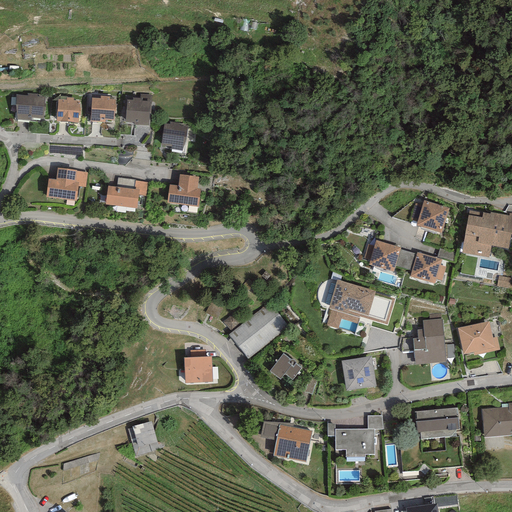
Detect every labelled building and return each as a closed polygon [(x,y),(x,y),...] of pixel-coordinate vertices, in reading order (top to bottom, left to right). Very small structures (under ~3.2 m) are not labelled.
[(43,119),(45,97),(37,96),(37,94),(27,94),(27,95),(16,95),(17,120),(31,120),(31,118),(43,119)] [(134,125),(148,126),(149,114),(150,114),(151,95),(140,94),(139,98),(132,98),(132,100),(126,100),(125,122),(134,123),(134,125)] [(105,120),(113,121),(114,112),(115,112),(115,105),(114,105),(115,99),(109,99),(109,97),(100,96),(100,98),(91,98),(90,122),(105,122),(105,120)] [(56,122),(78,123),(78,115),(80,116),(80,108),(79,108),(79,101),(73,100),(73,98),(66,97),(66,100),(58,99),(56,122)] [(184,150),(187,126),(179,125),(179,123),(169,121),(169,124),(164,123),(161,145),(172,146),(171,149),(184,150)] [(76,170),(57,168),(55,180),(48,179),(46,197),(76,201),(78,186),(78,183),(75,182),(76,171),(76,170)] [(78,183),(78,186),(85,187),(87,173),(76,171),(75,182),(78,183)] [(197,188),(198,177),(179,174),(178,186),(169,184),(167,203),(198,207),(200,189),(197,188)] [(138,195),(138,190),(134,189),(133,189),(134,180),(118,178),(117,187),(108,186),(106,204),(136,208),(138,195)] [(138,195),(145,196),(147,183),(135,181),(134,189),(138,190),(138,195)] [(449,208),(423,200),(422,205),(416,222),(415,226),(441,234),(449,208)] [(416,222),(422,205),(414,203),(409,219),(416,222)] [(468,215),(461,253),(489,258),(491,246),(508,249),(510,234),(511,234),(511,213),(509,213),(509,216),(490,212),(490,214),(483,212),(482,213),(482,217),(468,215)] [(401,247),(376,240),(374,246),(370,260),(368,265),(393,272),(395,266),(400,250),(401,247)] [(364,258),(370,260),(374,246),(368,244),(364,258)] [(456,254),(439,249),(437,257),(453,262),(456,254)] [(416,254),(400,250),(395,266),(411,271),(416,254)] [(442,259),(417,252),(416,254),(411,271),(409,277),(435,284),(436,279),(441,281),(445,267),(440,265),(442,259)] [(497,286),(507,288),(510,278),(498,276),(497,286)] [(337,280),(328,309),(331,309),(359,318),(360,317),(387,325),(395,299),(375,293),(375,291),(337,280)] [(205,313),(217,319),(224,305),(212,299),(205,313)] [(248,359),(288,326),(270,301),(228,335),(248,359)] [(357,324),(359,318),(331,309),(326,325),(338,329),(341,319),(357,324)] [(241,322),(233,313),(222,322),(230,331),(241,322)] [(444,344),(442,319),(441,319),(429,320),(422,321),(423,329),(417,330),(418,339),(413,339),(415,364),(445,362),(445,358),(444,344)] [(489,321),(457,328),(463,354),(473,352),(474,355),(499,350),(496,337),(493,338),(489,321)] [(446,345),(447,358),(454,358),(453,344),(446,345)] [(292,380),(301,368),(295,363),(295,362),(295,361),(294,361),(293,360),(292,360),(291,359),(291,360),(283,353),(269,371),(280,379),(283,375),(285,375),(292,380)] [(371,356),(341,361),(346,391),(376,386),(371,356)] [(190,357),(184,358),(185,383),(212,382),(211,357),(205,357),(190,357)] [(304,392),(312,395),(317,378),(309,376),(304,392)] [(481,409),(484,437),(511,435),(511,403),(508,404),(508,407),(481,409)] [(457,408),(414,411),(416,433),(420,432),(420,439),(456,436),(455,429),(459,429),(457,408)] [(367,429),(374,429),(383,429),(382,416),(367,416),(367,429)] [(276,440),(279,425),(292,427),(293,423),(263,421),(260,437),(276,440)] [(159,449),(157,442),(151,422),(133,427),(133,428),(128,430),(136,456),(159,449)] [(292,427),(279,425),(276,440),(273,456),(305,462),(312,431),(292,427)] [(367,429),(335,429),(335,436),(335,450),(346,450),(345,457),(365,457),(365,454),(374,454),(374,444),(376,444),(376,437),(374,437),(374,429),(367,429)] [(432,452),(433,469),(462,466),(460,449),(432,452)]
